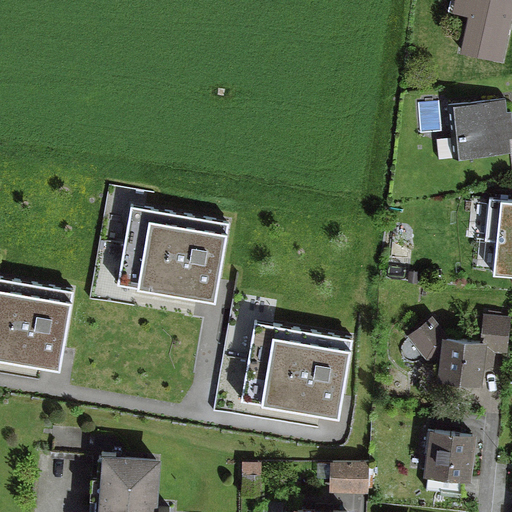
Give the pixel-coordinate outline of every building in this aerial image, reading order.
[(453,0),(451,11),(467,14),(459,51),(498,60),(511,0),(453,0)] [(508,152),(503,99),(445,105),(449,137),(434,138),(436,159),(508,152)] [(226,221),(142,206),(139,225),(126,222),(118,269),(136,272),(134,286),(213,299),(226,221)] [(511,216),(495,227),(505,243),(511,239),(511,240),(511,216)] [(71,289),(0,277),(0,358),(58,368),(71,289)] [(425,356),(440,357),(438,378),(476,382),(479,361),(487,362),(489,348),(504,349),(507,319),(484,317),(481,342),(443,337),(429,320),(409,335),(425,356)] [(350,337),(271,323),(269,337),(250,334),(242,380),(255,382),(252,401),(337,415),(350,337)] [(461,477),(465,478),(470,434),(425,429),(423,451),(428,451),(423,489),(459,493),(461,477)] [(150,508),(154,460),(96,455),(93,498),(103,499),(101,511),(146,511),(146,507),(150,508)] [(367,461),(330,461),(329,487),(365,488),(367,461)] [(257,495),(256,462),(241,462),(240,495),(257,495)]
